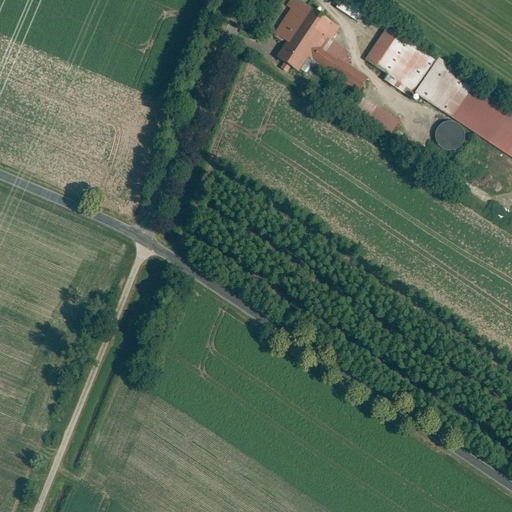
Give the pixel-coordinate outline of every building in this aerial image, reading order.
[(341,26),(300,0),(288,0),(285,5),(290,9),(274,33),(286,42),(276,57),(299,72),(308,59),(358,92),(368,78),(348,65),(351,61),(345,57),(349,52),(331,41),(341,26)] [(371,3),(366,0),(340,0),(336,7),(358,22),(371,3)] [(437,60),(386,27),(365,60),(387,74),(384,80),(412,98),(414,94),(437,60)] [(438,57),(437,60),(414,94),(511,157),(511,111),(464,80),(467,75),(438,57)] [(362,112),(398,132),(405,120),(369,100),(362,112)]
